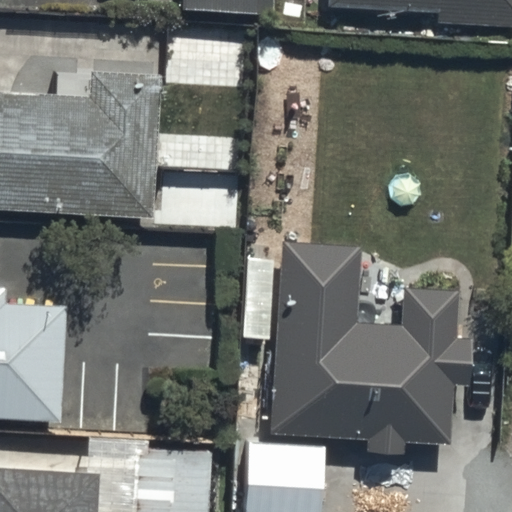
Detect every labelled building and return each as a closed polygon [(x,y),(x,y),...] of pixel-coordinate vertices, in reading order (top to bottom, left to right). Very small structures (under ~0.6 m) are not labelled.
[(322,0),(322,10),(508,20),(509,0),(322,0)] [(0,212),(148,222),(156,80),(0,71),(0,212)] [(450,295),(284,239),(266,429),(447,441),(450,295)] [(58,303),(0,297),(0,419),(51,422),(58,303)] [(128,442),(126,510),(203,511),(204,444),(128,442)] [(0,511),(90,511),(92,482),(0,477),(0,511)]
